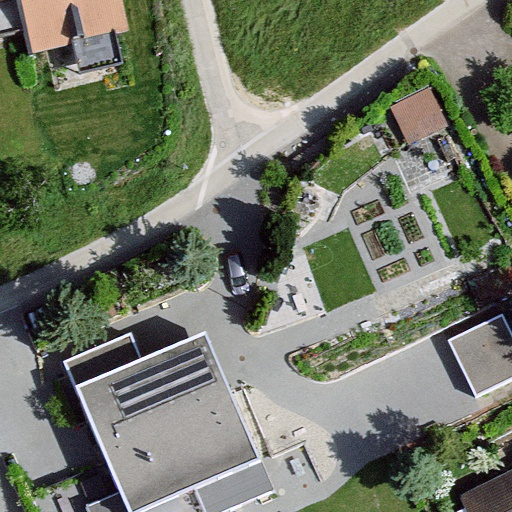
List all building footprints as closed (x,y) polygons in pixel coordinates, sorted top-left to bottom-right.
[(107,36),(97,0),(0,0),(0,1),(15,60),(107,36)] [(511,28),(503,34),(511,48),(511,28)] [(411,141),(448,120),(430,89),(393,110),(411,141)] [(475,396),(511,380),(511,334),(504,316),(451,338),(475,396)] [(129,334),(62,362),(126,511),(220,511),(271,490),(204,333),(140,360),(129,334)] [(511,511),(511,462),(452,491),(461,511),(511,511)]
